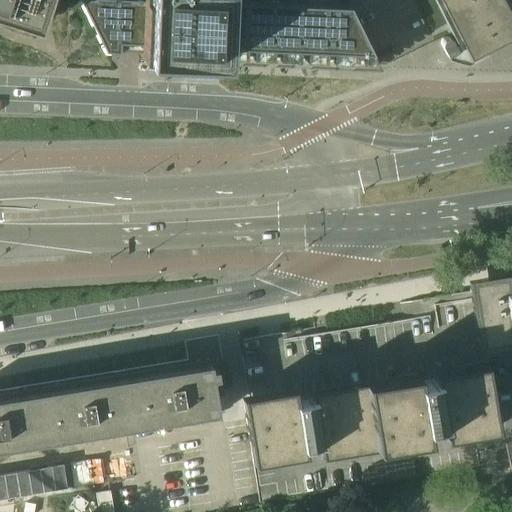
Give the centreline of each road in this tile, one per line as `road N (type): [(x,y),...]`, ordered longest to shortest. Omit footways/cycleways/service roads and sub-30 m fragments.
road 1 (secondary): [(463,151),(338,177),(0,197)]
road 2 (secondary): [(0,242),(347,229)]
road 3 (residential): [(463,151),(175,101)]
road 4 (residential): [(143,314),(288,288),(322,263)]
road 5 (unclassified): [(175,101),(0,92)]
road 6 (secondary): [(347,229),(511,204)]
road 7 (unclassified): [(0,339),(143,314)]
